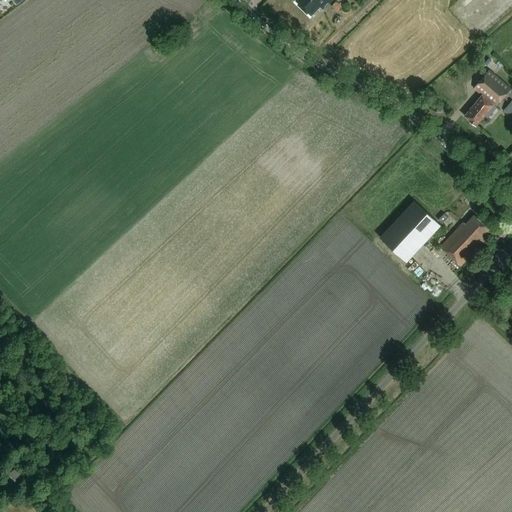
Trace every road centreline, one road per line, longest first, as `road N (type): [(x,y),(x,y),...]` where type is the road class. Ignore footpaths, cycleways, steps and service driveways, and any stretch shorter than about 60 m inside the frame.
road 1 (unclassified): [(262,511),(511,248)]
road 2 (tertiary): [(511,203),(402,110),(309,61),(232,0)]
